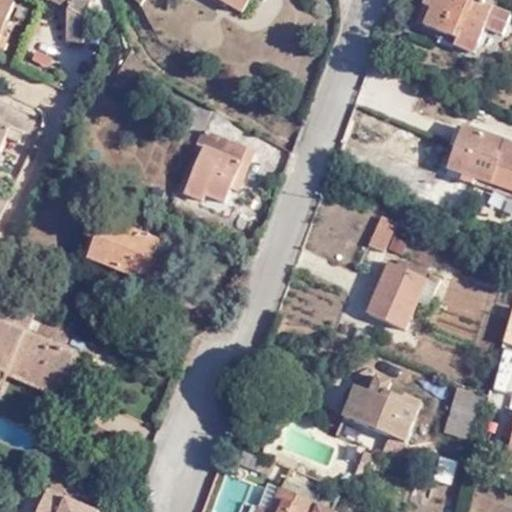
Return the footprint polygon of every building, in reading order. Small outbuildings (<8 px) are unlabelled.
[(0,0),(0,46),(16,3),(9,0),(0,0)] [(60,0),(85,12),(89,3),(84,0),(60,0)] [(465,36),(482,43),(486,32),(507,41),(511,31),(511,20),(496,13),(499,5),(486,0),(479,0),(478,3),(470,0),(430,0),(418,23),(461,42),(465,36)] [(477,57),(482,43),(465,36),(461,42),(459,48),(477,57)] [(116,76),(148,94),(156,80),(125,62),(116,76)] [(140,109),(148,94),(116,76),(109,90),(140,109)] [(24,133),(0,122),(0,158),(14,136),(21,140),(24,133)] [(511,146),(468,129),(454,169),(511,191),(511,146)] [(222,158),(227,146),(204,137),(199,147),(204,149),(222,158)] [(253,157),(227,146),(222,158),(204,149),(184,201),(201,207),(204,198),(223,207),(235,180),(243,184),(253,157)] [(396,225),(382,218),(369,243),(384,251),(396,225)] [(157,247),(103,227),(86,265),(162,292),(169,276),(163,271),(165,267),(152,263),(157,247)] [(389,252),(403,257),(409,240),(395,235),(389,252)] [(380,292),(394,263),(383,258),(369,288),(380,292)] [(440,285),(394,263),(380,292),(372,312),(408,328),(422,295),(433,300),(440,285)] [(0,369),(4,371),(48,391),(54,378),(62,380),(73,352),(0,318),(0,369)] [(372,393),(381,377),(380,376),(358,385),(372,393)] [(394,382),(381,377),(372,393),(358,385),(345,416),(406,444),(425,405),(407,398),(404,400),(388,396),(394,382)] [(447,438),(476,448),(489,403),(461,391),(447,438)] [(508,453),(511,440),(511,412),(507,411),(493,448),(508,453)] [(428,478),(451,483),(455,461),(433,456),(428,478)] [(272,511),(280,490),(274,488),(265,511),(261,510),(260,511),(272,511)] [(324,511),(280,490),(272,511),(324,511)] [(98,511),(49,491),(38,511),(98,511)]
